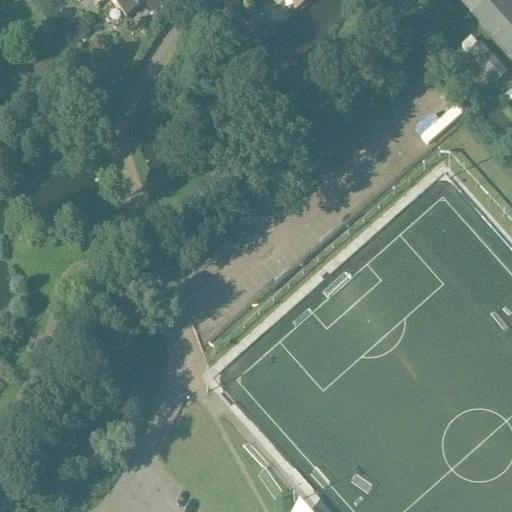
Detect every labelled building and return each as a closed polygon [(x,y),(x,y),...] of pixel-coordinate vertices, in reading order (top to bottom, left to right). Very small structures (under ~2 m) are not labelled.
[(152,15),(161,8),(154,0),(106,0),(124,20),(142,5),(152,15)] [(249,0),(252,2),(254,0),(212,0),(220,9),(230,0),(249,0)] [(288,0),(298,11),(310,0),(288,0)] [(455,0),(511,63),(511,9),(503,0),(455,0)] [(72,29),(67,23),(61,22),(54,28),(63,38),(72,29)] [(80,24),(70,32),(78,41),(88,33),(80,24)] [(492,84),(505,73),(478,44),(466,55),(492,84)] [(104,66),(95,74),(102,82),(111,74),(104,66)] [(502,101),(507,106),(511,101),(511,94),(511,93),(502,101)] [(146,300),(152,298),(149,289),(143,291),(146,300)]
